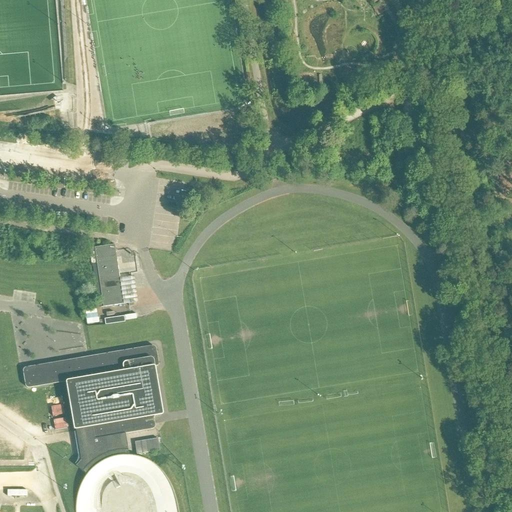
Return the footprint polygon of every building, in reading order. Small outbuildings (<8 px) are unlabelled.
[(94,248),(103,308),(123,305),(115,251),(109,252),(108,246),(94,248)] [(87,307),(89,322),(101,320),(99,305),(87,307)] [(104,320),(105,325),(124,323),(123,317),(104,320)] [(22,371),(22,372),(25,386),(25,387),(27,388),(28,388),(29,388),(63,382),(64,383),(65,383),(65,384),(73,428),(73,429),(74,430),(75,430),(89,427),(90,427),(91,427),(91,428),(92,429),(93,436),(93,437),(94,438),(95,438),(95,439),(96,439),(97,439),(106,437),(125,434),(152,429),(153,429),(153,428),(154,428),(154,427),(154,426),(153,418),(153,417),(154,417),(154,416),(160,415),(161,415),(161,414),(162,414),(162,413),(154,369),(154,368),(155,367),(156,366),(157,366),(158,366),(158,365),(158,364),(155,349),(155,348),(154,347),(153,346),(152,346),(150,346),(91,357),(55,363),(54,363),(53,363),(52,364),(51,365),(51,367),(51,368),(46,369),(41,369),(40,368),(39,367),(38,366),(37,366),(36,366),(25,368),(24,368),(24,369),(23,369),(22,370),(22,371)] [(68,412),(66,402),(54,404),(55,414),(68,412)] [(58,427),(70,425),(69,416),(56,418),(58,427)] [(128,456),(125,434),(106,437),(97,439),(96,439),(95,439),(95,438),(94,438),(93,437),(93,436),(92,429),(91,428),(91,427),(90,427),(89,427),(75,430),(79,455),(80,460),(75,466),(87,474),(91,471),(92,469),(94,467),(98,464),(103,462),(107,459),(112,458),(117,457),(122,456),(127,456),(128,456)] [(159,451),(157,439),(140,441),(142,454),(159,451)]
